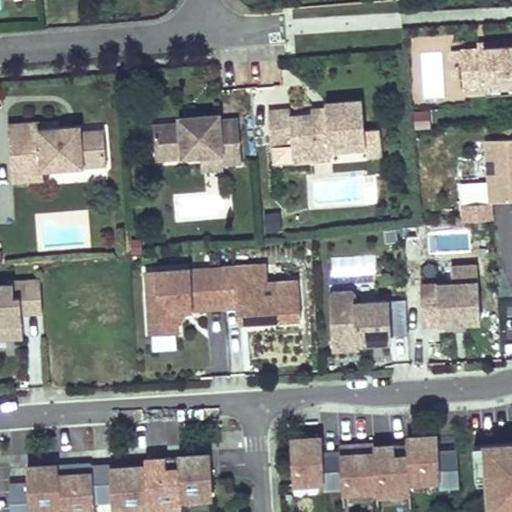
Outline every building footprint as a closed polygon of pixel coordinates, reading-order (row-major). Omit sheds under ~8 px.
[(511,47),(460,49),(462,88),(485,87),(486,87),(486,79),(511,77),(511,47)] [(485,87),(486,94),(511,93),(511,77),(486,79),(486,87),(485,87)] [(270,110),(273,142),(294,140),(296,160),(316,159),(315,150),(333,148),(368,146),(364,99),(328,101),(328,113),(293,115),(292,109),(270,110)] [(181,122),(154,123),(157,157),(203,153),(222,152),(223,161),(242,160),(239,117),(220,119),(220,112),(189,115),(189,121),(181,122)] [(7,122),(10,162),(26,161),(27,169),(42,168),(105,163),(103,127),(80,129),(63,130),(63,124),(38,126),(38,119),(7,122)] [(511,201),(511,138),(484,140),(488,203),(491,202),(511,201)] [(273,142),(275,162),(296,160),(294,140),(273,142)] [(315,150),(316,159),(333,157),(333,148),(315,150)] [(203,153),(204,168),(223,166),(223,161),(222,152),(203,153)] [(461,159),(461,193),(483,193),(483,159),(461,159)] [(26,161),(10,162),(11,181),(42,178),(42,168),(27,169),(26,161)] [(492,220),(491,202),(488,203),(459,204),(460,222),(492,220)] [(266,230),(281,229),(280,211),(265,213),(266,230)] [(132,239),(132,252),(142,252),(141,239),(132,239)] [(268,282),(267,264),(248,265),(250,284),(268,282)] [(250,284),(248,265),(222,267),(224,306),(240,305),(241,320),(302,317),(299,280),(250,284)] [(453,284),(421,286),(423,326),(481,323),(478,266),(452,267),(453,284)] [(224,306),(222,267),(192,268),(191,267),(147,269),(151,333),(179,331),(178,320),(188,308),(224,306)] [(12,283),(0,284),(0,336),(20,336),(19,313),(19,309),(24,309),(25,312),(41,311),(39,278),(11,280),(12,283)] [(334,293),(329,298),(332,352),(359,350),(358,345),(390,343),(390,338),(407,337),(405,301),(357,304),(357,296),(352,292),(334,293)] [(431,435),(400,437),(400,443),(402,481),(432,479),(433,485),(452,484),(450,451),(432,452),(431,435)] [(314,437),(283,439),(285,483),(315,481),(316,487),(335,486),(333,453),(315,454),(314,437)] [(511,511),(511,440),(482,443),(486,511),(511,511)] [(366,443),(332,445),(333,453),(335,486),(335,495),(370,494),(369,489),(366,446),(366,443)] [(386,444),(366,446),(369,489),(370,494),(403,491),(402,481),(400,443),(386,444)] [(213,496),(210,454),(179,456),(181,498),(213,496)] [(179,456),(145,459),(146,466),(148,507),(182,505),(181,498),(179,456)] [(58,468),(58,466),(27,468),(28,485),(9,487),(10,511),(30,511),(30,508),(61,506),(58,468)] [(92,466),(58,468),(61,506),(61,509),(95,506),(95,500),(92,467),(92,466)] [(111,466),(92,467),(95,500),(112,499),(113,510),(148,507),(146,466),(124,467),(124,475),(112,476),(111,468),(111,466)] [(124,467),(111,468),(112,476),(124,475),(124,467)]
